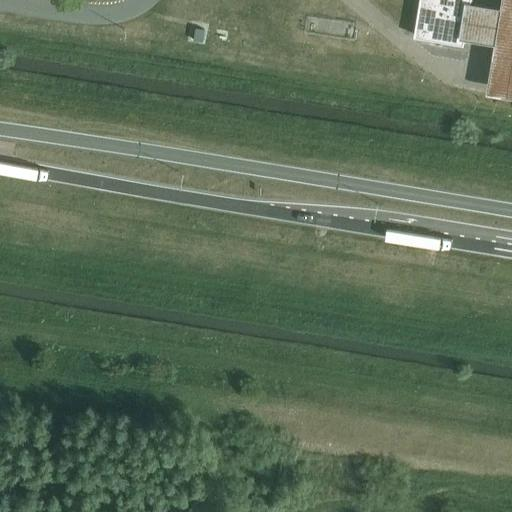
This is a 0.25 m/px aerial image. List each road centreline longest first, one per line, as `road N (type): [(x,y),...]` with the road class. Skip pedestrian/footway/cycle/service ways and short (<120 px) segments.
road 1 (trunk): [(0,165),(511,251)]
road 2 (trunk): [(511,212),(0,130)]
